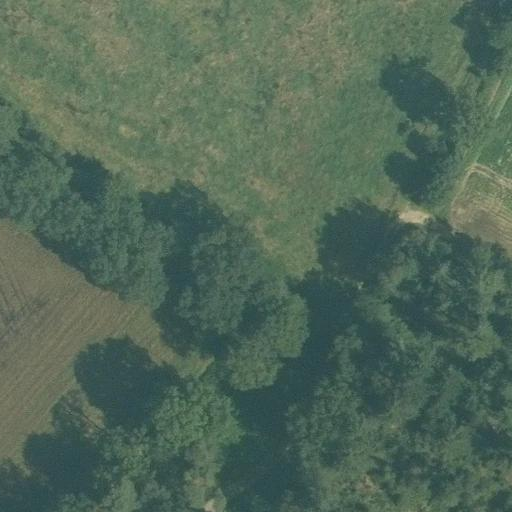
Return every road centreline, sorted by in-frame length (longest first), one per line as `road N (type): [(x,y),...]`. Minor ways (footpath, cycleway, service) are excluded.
road 1 (track): [(196,511),(285,439),(503,0)]
road 2 (track): [(405,193),(461,234),(511,255)]
